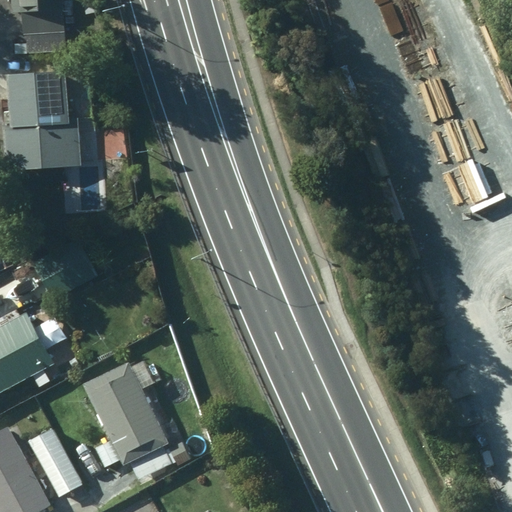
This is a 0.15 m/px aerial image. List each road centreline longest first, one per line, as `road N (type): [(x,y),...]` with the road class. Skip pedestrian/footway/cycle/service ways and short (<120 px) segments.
road 1 (primary): [(355,511),(221,212),(153,0)]
road 2 (primary): [(206,0),(400,511)]
